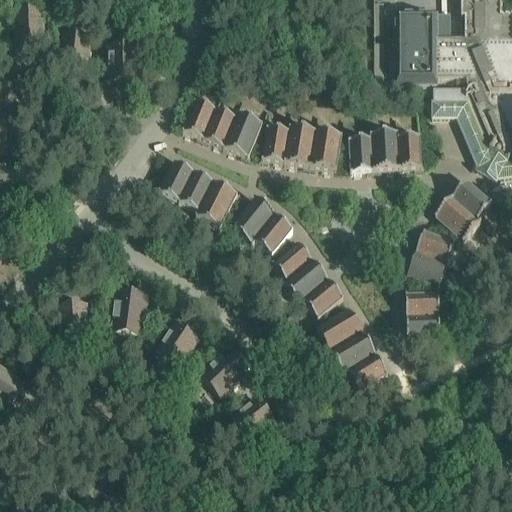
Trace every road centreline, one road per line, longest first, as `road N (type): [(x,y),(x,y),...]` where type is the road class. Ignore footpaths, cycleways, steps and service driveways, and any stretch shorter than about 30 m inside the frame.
road 1 (residential): [(294,390),(246,333),(88,223)]
road 2 (residential): [(156,133),(91,111),(0,108)]
road 3 (residential): [(200,0),(181,83),(156,133)]
road 4 (residential): [(88,223),(0,313)]
